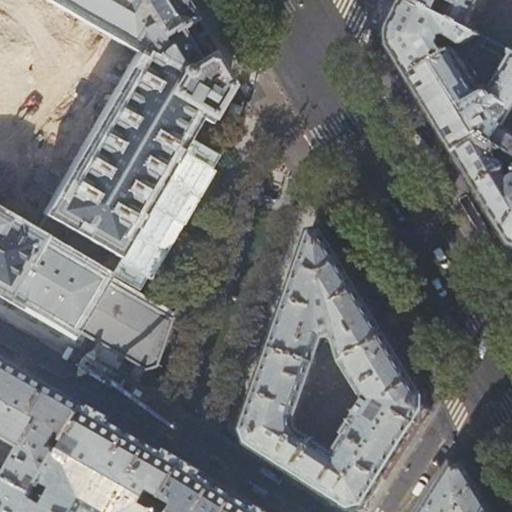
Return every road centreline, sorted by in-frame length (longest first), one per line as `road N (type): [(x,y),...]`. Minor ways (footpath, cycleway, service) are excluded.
road 1 (residential): [(0,321),(309,511)]
road 2 (primary): [(317,62),(489,352)]
road 3 (residential): [(388,511),(489,352)]
